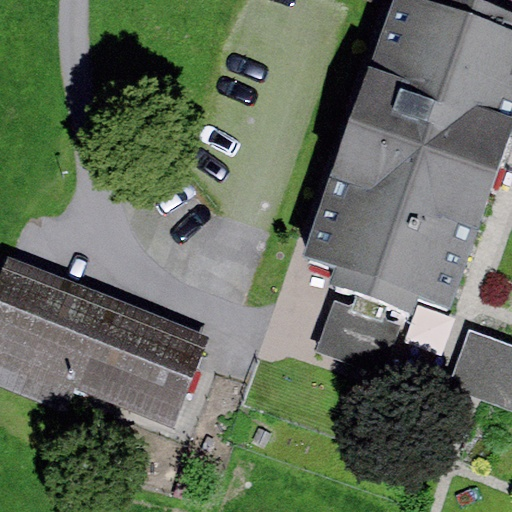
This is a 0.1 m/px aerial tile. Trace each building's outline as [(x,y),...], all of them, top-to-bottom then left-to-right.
[(453,324),(511,156),(511,25),(498,20),(504,0),(461,0),(458,11),(436,3),(430,19),(401,8),(307,273),(338,284),(333,299),(415,328),(420,313),(453,324)] [(393,0),(359,0),(389,11),(393,0)] [(9,264),(0,285),(0,388),(67,416),(76,394),(173,433),(209,345),(9,264)] [(401,331),(335,309),(318,359),(384,380),(401,331)] [(511,348),(472,335),(451,393),(511,414),(511,348)]
